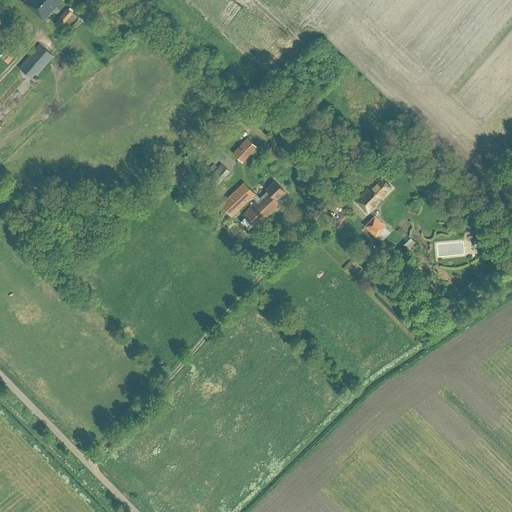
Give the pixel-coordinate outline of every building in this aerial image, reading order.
[(25,0),(23,2),(44,20),(61,0),(25,0)] [(68,8),(55,22),(59,26),(72,11),(68,8)] [(80,12),(76,18),(81,21),(85,15),(80,12)] [(16,38),(0,55),(7,63),(24,45),(16,38)] [(53,56),(39,43),(19,67),(33,79),(53,56)] [(247,137),(233,153),(243,162),(257,146),(247,137)] [(216,187),(230,171),(222,164),(208,180),(216,187)] [(368,212),(382,198),(381,197),(391,187),(381,176),(370,187),(369,185),(355,200),(368,212)] [(243,215),(245,217),(241,221),(248,229),(253,224),(256,227),(280,203),(276,199),(284,190),(274,180),(267,188),(268,189),(243,215)] [(244,182),(220,204),(231,215),(255,193),(244,182)] [(375,234),(383,225),(373,215),(365,224),(375,234)] [(26,235),(34,227),(28,220),(19,228),(26,235)] [(381,241),(389,233),(383,227),(380,231),(376,235),(381,241)] [(407,241),(411,237),(401,227),(397,231),(407,241)] [(474,240),(474,248),(488,247),(487,238),(474,240)] [(342,266),(348,274),(356,268),(349,260),(342,266)]
